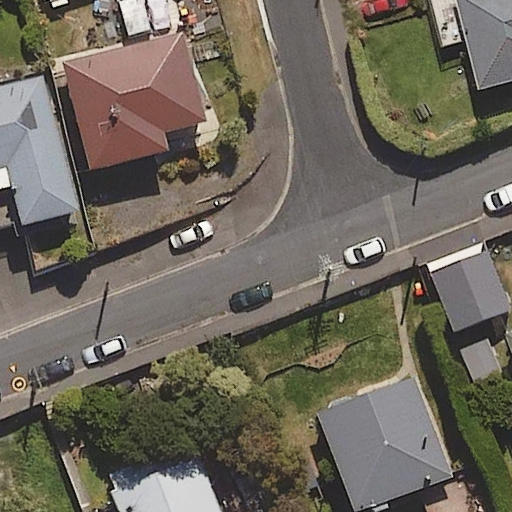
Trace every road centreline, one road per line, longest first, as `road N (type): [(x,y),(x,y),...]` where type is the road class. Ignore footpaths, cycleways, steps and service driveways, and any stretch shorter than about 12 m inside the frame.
road 1 (residential): [(348,231),(0,364)]
road 2 (residential): [(348,231),(288,0)]
road 3 (residential): [(511,171),(348,231)]
